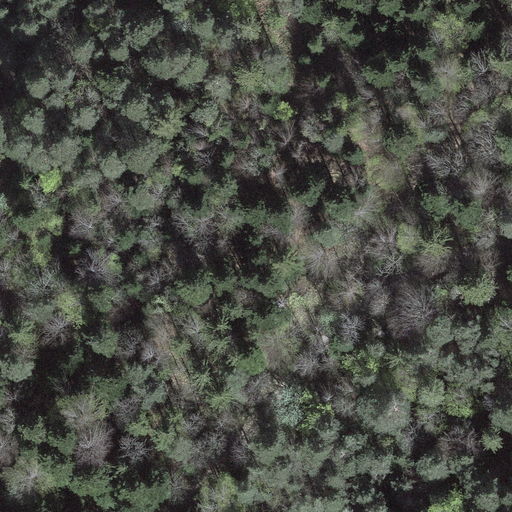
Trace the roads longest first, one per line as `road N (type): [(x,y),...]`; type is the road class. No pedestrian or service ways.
road 1 (track): [(511,243),(432,265),(370,299),(292,364),(238,440),(166,511)]
road 2 (track): [(292,364),(316,303),(452,139),(511,95)]
